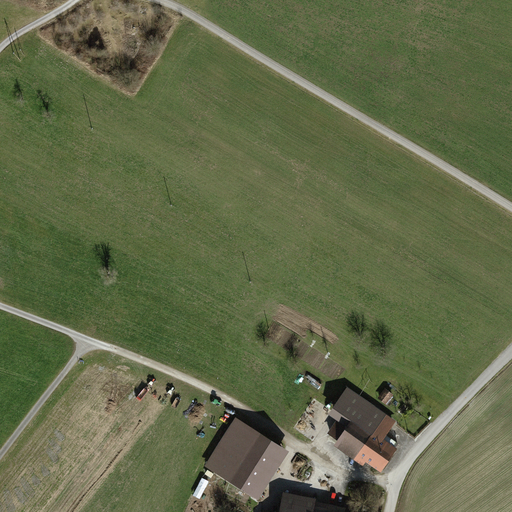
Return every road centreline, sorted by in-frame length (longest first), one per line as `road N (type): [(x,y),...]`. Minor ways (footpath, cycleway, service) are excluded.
road 1 (track): [(0,306),(196,383),(345,474),(394,491)]
road 2 (track): [(511,207),(159,0)]
road 3 (unclassified): [(388,511),(422,442),(511,350)]
road 4 (track): [(88,341),(0,456)]
